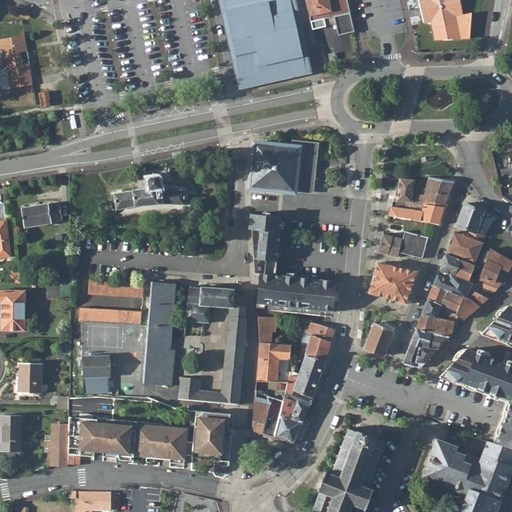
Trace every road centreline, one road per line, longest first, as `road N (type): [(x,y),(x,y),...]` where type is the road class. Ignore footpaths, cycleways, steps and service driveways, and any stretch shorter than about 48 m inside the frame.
road 1 (residential): [(238,493),(254,350),(234,218),(241,128)]
road 2 (tertiary): [(344,86),(170,121),(62,155)]
road 3 (tertiary): [(366,131),(340,371)]
road 4 (residential): [(238,493),(82,476),(0,490)]
road 5 (residential): [(474,167),(388,386)]
road 6 (tertiary): [(62,155),(95,157),(241,128)]
road 7 (tertiary): [(340,371),(312,443),(250,501)]
